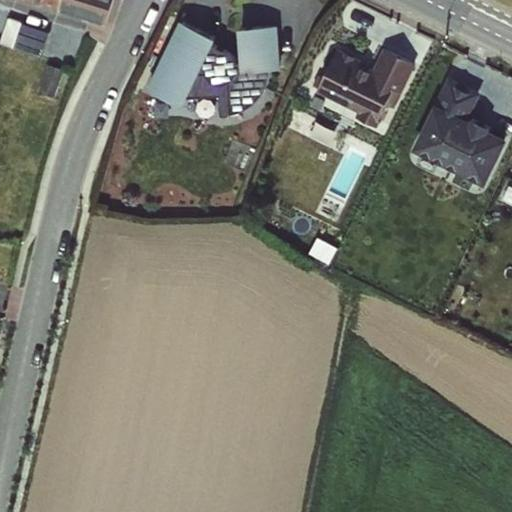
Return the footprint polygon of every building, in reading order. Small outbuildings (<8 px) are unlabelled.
[(45,0),(111,19),(116,0),(45,0)] [(6,42),(48,51),(53,26),(12,17),(6,42)] [(225,93),(226,107),(258,106),(273,66),(286,65),(284,21),(244,22),(245,43),(220,44),(220,31),(180,17),(154,88),(190,101),(195,87),(211,93),(225,93)] [(393,122),(421,57),(385,42),(377,61),(339,46),(320,92),(393,122)] [(417,148),(494,181),(511,139),(511,130),(475,115),(487,88),(449,73),(417,148)]
